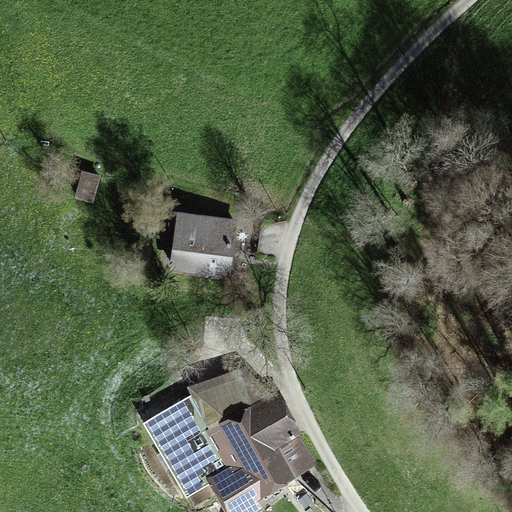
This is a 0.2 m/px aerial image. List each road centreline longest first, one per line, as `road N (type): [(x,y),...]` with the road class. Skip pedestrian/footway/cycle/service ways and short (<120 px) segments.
road 1 (track): [(358,511),(309,438),(283,370),(282,266),(324,166)]
road 2 (unclassified): [(324,166),(466,0)]
